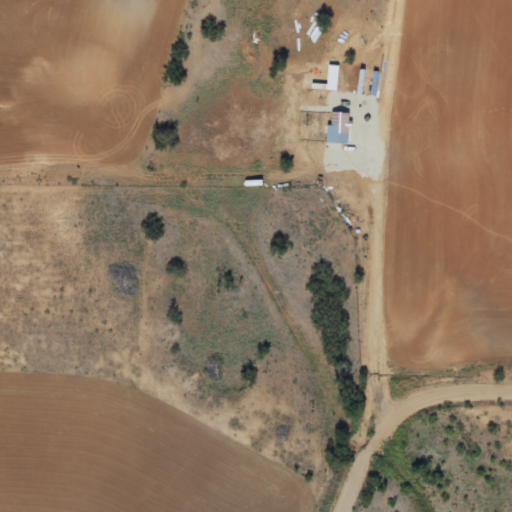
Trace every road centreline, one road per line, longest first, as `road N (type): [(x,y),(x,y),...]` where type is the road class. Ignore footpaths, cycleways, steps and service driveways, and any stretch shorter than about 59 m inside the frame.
road 1 (residential): [(414,488),(392,420),(371,390),(381,0)]
road 2 (residential): [(511,388),(435,391),(392,420)]
